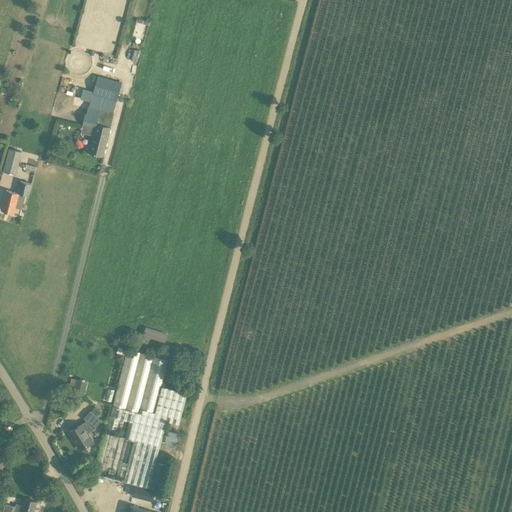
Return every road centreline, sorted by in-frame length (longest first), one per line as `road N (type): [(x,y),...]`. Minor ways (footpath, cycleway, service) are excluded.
road 1 (unclassified): [(174,511),(303,0)]
road 2 (unclassified): [(82,511),(0,381)]
